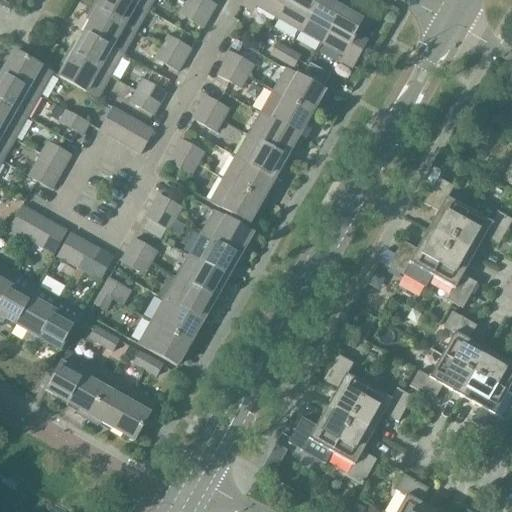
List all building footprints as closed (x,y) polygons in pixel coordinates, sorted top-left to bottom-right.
[(147,13),(124,0),(103,0),(96,13),(135,35),(147,13)] [(124,0),(147,13),(154,0),(124,0)] [(204,0),(188,0),(186,5),(209,18),(216,7),(204,0)] [(254,7),(258,0),(243,0),(240,6),(252,13),(255,7),(254,7)] [(255,7),(277,20),(288,0),(258,0),(254,7),(255,7)] [(288,0),(277,20),(299,32),(317,0),(288,0)] [(317,0),(299,32),(321,45),(343,6),(331,0),(317,0)] [(209,18),(186,5),(179,17),(202,30),(209,18)] [(321,45),(342,57),(344,58),(353,41),(365,19),(343,6),(321,45)] [(122,56),(135,35),(96,13),(84,35),(122,56)] [(122,56),(84,35),(71,56),(110,78),(122,56)] [(168,37),(161,49),(184,62),(191,51),(168,37)] [(344,58),(342,57),(339,62),(352,69),(364,47),(353,41),(344,58)] [(272,56),(283,62),(290,51),(278,44),(272,56)] [(184,62),(161,49),(154,61),(177,74),(184,62)] [(290,51),(283,62),(295,69),(301,58),(290,51)] [(14,53),(1,76),(39,98),(52,75),(14,53)] [(230,54),(223,66),(247,79),(253,67),(230,54)] [(110,78),(71,56),(58,79),(97,101),(110,78)] [(331,76),(311,65),(306,75),(325,86),(331,76)] [(247,79),(223,66),(217,77),(240,91),(247,79)] [(273,93),(311,115),(324,92),(285,70),(273,93)] [(1,76),(0,76),(0,104),(27,119),(39,98),(1,76)] [(143,81),(136,93),(159,106),(166,94),(143,81)] [(129,104),(153,118),(159,106),(136,93),(129,104)] [(311,115),(273,93),(260,115),(299,137),(311,115)] [(207,94),(201,106),(224,119),(230,108),(207,94)] [(0,104),(0,133),(14,141),(27,119),(0,104)] [(224,119),(201,106),(194,118),(217,131),(224,119)] [(99,133),(110,139),(123,116),(112,109),(99,133)] [(59,124),(82,137),(89,125),(65,112),(59,124)] [(260,115),(248,137),(286,159),(299,137),(260,115)] [(133,121),(123,116),(110,139),(119,144),(133,121)] [(143,127),(133,121),(119,144),(129,150),(143,127)] [(153,133),(143,127),(129,150),(140,156),(153,133)] [(0,162),(2,163),(14,141),(0,133),(0,162)] [(286,159),(248,137),(235,159),(274,181),(286,159)] [(180,142),(174,153),(197,167),(203,155),(180,142)] [(47,144),(41,155),(64,169),(71,157),(47,144)] [(197,167),(174,153),(167,165),(190,178),(197,167)] [(41,155),(34,167),(57,180),(64,169),(41,155)] [(235,159),(223,181),(261,203),(274,181),(235,159)] [(511,166),(510,165),(501,181),(511,187),(511,166)] [(57,180),(34,167),(28,178),(51,192),(57,180)] [(438,213),(427,232),(450,245),(469,212),(447,200),(453,189),(438,180),(423,205),(438,213)] [(261,203),(223,181),(210,204),(248,226),(261,203)] [(158,196),(152,208),(175,221),(181,210),(158,196)] [(9,231),(20,238),(33,214),(22,208),(9,231)] [(175,221),(152,208),(145,220),(168,233),(175,221)] [(469,212),(450,245),(473,258),(484,239),(498,247),(511,222),(497,213),(490,225),(469,212)] [(252,235),(214,213),(201,236),(239,258),(252,235)] [(33,214),(20,238),(31,244),(44,221),(33,214)] [(55,227),(44,221),(31,244),(42,250),(55,227)] [(42,250),(53,256),(66,233),(55,227),(42,250)] [(410,266),(431,278),(450,245),(427,232),(416,251),(402,243),(387,268),(403,277),(410,266)] [(57,258),(68,265),(81,242),(70,235),(57,258)] [(201,236),(189,258),(227,280),(239,258),(201,236)] [(133,240),(127,252),(150,265),(157,253),(133,240)] [(91,247),(81,242),(68,265),(78,270),(91,247)] [(450,245),(431,278),(453,290),(446,301),(462,310),(476,285),(462,277),(473,258),(450,245)] [(101,253),(91,247),(78,270),(88,276),(101,253)] [(120,264),(143,277),(150,265),(127,252),(120,264)] [(88,276),(100,283),(113,259),(101,253),(88,276)] [(189,258),(176,280),(214,302),(227,280),(189,258)] [(0,303),(15,276),(0,267),(0,303)] [(0,303),(0,318),(15,327),(37,289),(15,276),(0,303)] [(176,280),(164,302),(202,324),(214,302),(176,280)] [(108,284),(102,296),(113,302),(120,291),(108,284)] [(15,327),(37,340),(59,301),(37,289),(15,327)] [(113,302),(102,296),(95,308),(106,314),(113,302)] [(59,301),(37,340),(60,353),(82,314),(59,301)] [(164,302),(151,324),(189,346),(202,324),(164,302)] [(441,357),(474,375),(487,353),(468,342),(476,327),(451,313),(442,329),(453,335),(441,357)] [(189,346),(151,324),(138,347),(177,369),(189,346)] [(89,340),(100,347),(107,336),(95,329),(89,340)] [(107,336),(100,347),(112,354),(118,342),(107,336)] [(487,353),(474,375),(506,394),(511,384),(511,352),(506,363),(487,353)] [(45,392),(67,405),(89,366),(66,353),(45,392)] [(133,366),(144,372),(151,361),(139,354),(133,366)] [(327,408),(350,422),(368,389),(347,376),(353,365),(337,356),(323,381),(337,390),(327,408)] [(442,388),(461,398),(474,375),(441,357),(429,378),(417,372),(408,388),(434,402),(442,388)] [(144,372),(156,379),(162,367),(151,361),(144,372)] [(67,405),(89,417),(111,379),(89,366),(67,405)] [(474,375),(461,398),(480,409),(471,424),(496,438),(505,422),(494,416),(506,394),(474,375)] [(89,417),(111,430),(133,391),(111,379),(89,417)] [(368,389),(350,422),(372,435),(383,416),(398,424),(412,399),(396,390),(390,401),(368,389)] [(133,391),(111,430),(134,443),(156,404),(133,391)] [(309,442),(331,454),(350,422),(327,408),(316,427),(301,419),(287,444),(303,453),(309,442)] [(350,422),(331,454),(353,467),(346,478),(362,487),(376,462),(362,454),(372,435),(350,422)] [(278,462),(284,451),(275,446),(269,457),(278,462)] [(405,498),(396,511),(432,511),(420,505),(428,490),(402,476),(394,492),(405,498)]
